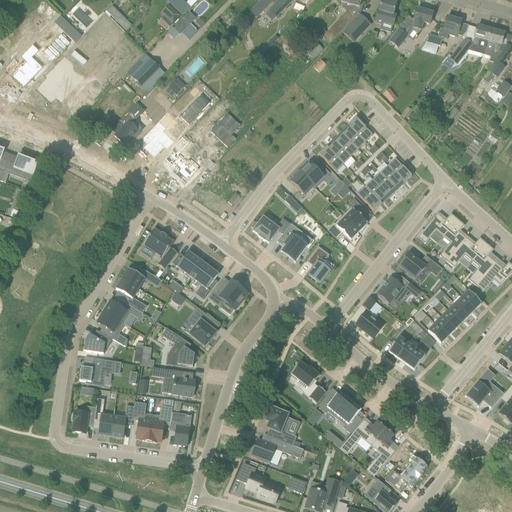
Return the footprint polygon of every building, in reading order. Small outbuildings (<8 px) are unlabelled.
[(181,0),(180,0),(173,8),(182,17),(190,8),(185,3),(181,0)] [(188,0),(185,3),(190,8),(198,0),(188,0)] [(262,0),(250,12),(255,18),(271,2),(268,0),(262,0)] [(286,0),(278,0),(269,10),(276,17),(290,3),(286,0)] [(326,0),(320,0),(307,12),(312,17),(328,2),(326,0)] [(322,38),(329,44),(361,10),(362,6),(357,5),(357,0),(343,0),(343,2),(341,8),(346,12),(322,38)] [(377,13),(374,23),(382,25),(379,33),(390,35),(392,27),(395,17),(392,16),(395,4),(381,0),(380,0),(378,9),(377,13)] [(169,6),(161,14),(163,17),(166,20),(172,25),(180,18),(169,6)] [(106,13),(117,24),(123,18),(112,7),(106,13)] [(415,10),(412,20),(407,17),(388,41),(398,49),(413,29),(421,31),(422,24),(428,26),(431,14),(415,10)] [(183,19),(173,29),(179,36),(181,34),(190,25),(196,19),(189,13),(183,19)] [(103,31),(111,21),(104,14),(95,23),(103,31)] [(359,15),(342,33),(353,44),(370,26),(359,15)] [(61,17),(54,24),(55,25),(55,24),(67,36),(73,30),(61,17)] [(123,18),(117,24),(126,32),(131,26),(123,18)] [(455,39),(457,32),(460,22),(446,18),(443,28),(442,30),(438,29),(436,38),(446,41),(447,36),(455,39)] [(166,20),(161,25),(166,31),(172,25),(166,20)] [(197,32),(190,25),(181,34),(189,41),(197,32)] [(482,55),(489,31),(476,27),(473,39),(471,45),(464,40),(448,61),(455,66),(468,51),(482,55)] [(179,36),(171,29),(166,34),(174,41),(179,36)] [(503,35),(489,31),(482,55),(490,58),(488,63),(492,64),(506,45),(501,43),(503,35)] [(60,36),(44,53),(52,62),(69,44),(60,36)] [(441,40),(436,38),(428,36),(428,37),(427,36),(417,48),(421,51),(420,51),(435,56),(437,48),(439,49),(441,40)] [(138,37),(133,43),(138,47),(143,41),(138,37)] [(315,45),(307,54),(313,60),(321,51),(315,45)] [(506,45),(492,64),(477,86),(481,89),(485,83),(487,85),(493,77),(496,79),(505,67),(502,65),(511,50),(511,48),(507,45),(506,45)] [(18,73),(13,79),(18,84),(18,85),(20,87),(21,87),(24,90),(43,70),(32,59),(38,53),(33,48),(33,47),(33,46),(20,60),(21,60),(26,65),(22,69),(21,68),(17,72),(18,73)] [(145,55),(127,73),(146,93),(165,74),(145,55)] [(320,62),(314,69),(318,73),(325,66),(320,62)] [(61,67),(39,90),(51,101),(64,87),(69,92),(81,80),(76,75),(71,80),(65,74),(67,73),(61,67)] [(69,92),(68,94),(73,98),(63,108),(74,119),(80,113),(82,115),(90,106),(88,105),(89,103),(82,95),(97,79),(90,71),(81,80),(69,92)] [(185,87),(176,79),(168,88),(177,96),(185,87)] [(503,83),(496,93),(502,98),(510,87),(503,83)] [(155,84),(150,90),(160,99),(166,94),(155,84)] [(388,90),(383,94),(386,98),(392,94),(388,90)] [(507,108),(511,100),(511,97),(507,94),(501,103),(507,108)] [(122,128),(113,137),(123,147),(132,137),(134,139),(141,131),(133,123),(143,113),(135,105),(117,123),(122,128)] [(416,122),(427,112),(421,105),(410,114),(416,122)] [(450,121),(457,112),(453,108),(446,118),(450,121)] [(226,116),(218,125),(222,129),(214,138),(227,149),(243,132),(226,116)] [(355,119),(348,127),(365,144),(372,136),(355,119)] [(158,123),(140,142),(143,144),(140,147),(153,159),(163,148),(165,151),(173,143),(162,133),(165,130),(158,123)] [(348,127),(340,134),(358,151),(365,144),(348,127)] [(340,134),(333,141),(350,158),(358,151),(340,134)] [(172,153),(164,161),(177,173),(175,175),(185,185),(198,171),(188,161),(184,165),(177,158),(188,145),(182,139),(170,152),(172,153)] [(333,141),(326,148),(343,165),(350,158),(333,141)] [(326,148),(318,156),(336,173),(343,165),(326,148)] [(8,162),(4,173),(9,175),(23,180),(26,173),(32,176),(37,164),(18,157),(15,164),(8,162)] [(395,160),(387,167),(403,184),(411,177),(395,160)] [(309,164),(299,174),(313,188),(314,190),(329,175),(324,169),(319,174),(312,167),(309,164)] [(387,167),(379,174),(396,191),(403,184),(387,167)] [(299,174),(290,183),(300,194),(304,197),(313,188),(299,174)] [(379,174),(372,181),(388,198),(396,191),(379,174)] [(339,181),(334,186),(335,187),(340,191),(344,186),(341,183),(339,181)] [(372,181),(364,187),(381,205),(388,198),(372,181)] [(364,187),(356,195),(373,212),(381,205),(364,187)] [(19,189),(13,209),(19,211),(25,199),(28,193),(19,189)] [(350,209),(342,217),(358,233),(367,225),(365,223),(356,214),(362,208),(353,200),(347,206),(350,209)] [(295,202),(290,207),(297,214),(302,209),(295,202)] [(437,215),(417,238),(425,245),(435,232),(442,238),(457,221),(450,215),(446,220),(445,222),(437,215)] [(333,224),(327,231),(336,240),(342,234),(350,242),(358,233),(342,217),(334,225),(333,224)] [(255,223),(251,228),(254,230),(252,232),(258,237),(258,238),(264,242),(268,244),(278,231),(283,235),(290,226),(282,220),(276,229),(263,218),(258,225),(255,223)] [(444,251),(439,257),(441,258),(446,263),(466,239),(458,233),(460,231),(464,226),(457,221),(442,238),(450,244),(444,251)] [(283,235),(276,243),(277,244),(278,242),(285,247),(281,253),(282,254),(295,263),(307,247),(291,236),(296,229),(290,225),(290,226),(283,235)] [(143,246),(139,252),(151,260),(157,265),(157,266),(164,271),(177,254),(169,249),(168,248),(172,242),(166,238),(166,237),(161,234),(154,230),(143,246)] [(466,239),(446,263),(454,269),(458,263),(464,256),(471,262),(486,245),(479,239),(475,244),(474,246),(466,239)] [(473,275),(468,281),(472,285),(475,287),(495,264),(487,257),(490,254),(493,251),(486,245),(471,262),(479,268),(473,275)] [(312,268),(306,276),(320,286),(330,272),(322,266),(329,256),(318,248),(306,263),(312,268)] [(180,254),(171,265),(190,279),(202,263),(188,252),(184,258),(180,255),(181,254),(180,254)] [(409,256),(399,268),(407,274),(406,275),(415,282),(419,276),(423,279),(429,272),(436,277),(441,271),(442,271),(425,257),(424,258),(425,258),(420,265),(419,264),(409,256)] [(202,263),(190,279),(201,287),(195,295),(203,302),(217,283),(214,280),(218,275),(215,273),(202,263)] [(475,287),(472,291),(478,298),(482,293),(493,281),(500,286),(511,273),(511,266),(508,263),(506,266),(502,270),(495,264),(475,287)] [(128,270),(122,280),(138,290),(143,281),(147,283),(151,275),(143,271),(140,277),(128,270)] [(390,278),(377,295),(389,305),(392,301),(398,305),(404,298),(406,300),(410,295),(416,300),(421,294),(408,284),(404,289),(390,278)] [(116,290),(115,290),(118,292),(127,298),(124,303),(132,308),(136,301),(133,299),(138,290),(122,280),(116,290)] [(215,290),(208,300),(215,305),(215,304),(220,309),(225,303),(234,310),(235,311),(247,295),(237,287),(236,289),(230,285),(221,295),(215,290)] [(468,292),(461,299),(474,312),(481,305),(468,292)] [(176,293),(171,300),(180,306),(185,300),(179,295),(176,293)] [(369,298),(362,307),(368,312),(369,311),(375,317),(381,309),(369,298)] [(461,299),(454,305),(467,318),(474,312),(461,299)] [(105,306),(102,311),(104,312),(103,313),(103,314),(123,325),(130,315),(138,320),(142,315),(122,303),(119,308),(111,303),(110,302),(107,307),(105,306)] [(454,305),(448,312),(460,325),(467,318),(454,305)] [(155,311),(150,319),(155,322),(160,314),(155,311)] [(197,311),(187,323),(194,328),(189,335),(204,348),(211,339),(212,339),(215,336),(214,335),(216,334),(214,333),(205,325),(208,320),(197,311)] [(448,312),(441,319),(454,332),(460,325),(448,312)] [(365,313),(355,325),(373,339),(383,327),(365,313)] [(100,319),(97,325),(103,328),(100,333),(112,341),(116,343),(120,337),(118,336),(124,326),(103,314),(103,315),(101,314),(99,319),(100,319)] [(441,319),(434,325),(447,338),(454,332),(441,319)] [(434,325),(427,332),(440,345),(447,338),(434,325)] [(166,330),(161,337),(162,337),(175,345),(167,356),(166,365),(185,368),(185,367),(192,368),(193,363),(195,363),(196,357),(187,351),(190,346),(166,330)] [(85,342),(83,352),(103,355),(103,353),(104,353),(111,341),(112,341),(99,333),(96,331),(92,337),(89,335),(85,342)] [(423,332),(418,336),(422,340),(427,336),(423,332)] [(428,337),(423,341),(430,348),(435,344),(428,337)] [(399,338),(388,353),(397,359),(408,344),(399,338)] [(408,344),(397,359),(405,365),(415,350),(408,344)] [(511,347),(508,344),(499,356),(511,366),(507,371),(511,375),(511,347)] [(415,350),(405,365),(414,371),(425,357),(415,350)] [(81,368),(79,382),(86,383),(85,385),(103,387),(103,386),(105,373),(111,374),(119,375),(120,364),(121,364),(93,360),(92,367),(89,366),(89,369),(83,368),(81,368)] [(300,364),(291,375),(297,380),(308,389),(304,394),(309,398),(308,399),(315,405),(325,393),(318,387),(317,388),(314,385),(316,382),(315,382),(319,376),(308,367),(307,369),(300,364)] [(153,369),(152,377),(170,379),(168,395),(192,398),(194,382),(181,380),(182,373),(153,369)] [(465,396),(464,397),(465,398),(466,398),(477,407),(478,408),(479,407),(478,407),(482,402),(490,407),(489,408),(490,409),(502,394),(489,383),(495,377),(488,371),(487,370),(486,371),(487,371),(466,397),(465,396)] [(506,405),(498,415),(504,420),(502,422),(507,426),(509,424),(510,425),(511,422),(511,385),(500,400),(506,405)] [(81,389),(80,396),(92,397),(94,390),(81,389)] [(327,399),(318,409),(325,415),(327,413),(336,420),(350,402),(339,393),(338,394),(335,398),(330,395),(327,399)] [(92,427),(92,429),(98,430),(97,435),(110,437),(113,417),(102,416),(104,401),(97,400),(95,408),(92,427)] [(281,402),(278,406),(283,410),(286,406),(281,402)] [(350,402),(336,420),(344,426),(342,428),(349,435),(361,420),(356,416),(361,410),(350,402)] [(134,408),(132,421),(138,422),(136,440),(140,441),(140,442),(148,443),(151,423),(143,422),(146,405),(134,403),(134,408)] [(73,420),(72,432),(86,434),(87,427),(92,427),(95,408),(85,407),(84,413),(75,412),(74,413),(73,413),(72,420),(73,420)] [(113,417),(110,437),(123,439),(125,425),(131,426),(132,421),(134,408),(126,407),(125,419),(113,417)] [(151,423),(148,443),(156,444),(156,443),(160,444),(163,426),(169,427),(171,414),(172,409),(161,407),(158,424),(151,423)] [(268,430),(266,437),(292,447),(296,437),(287,434),(286,437),(284,436),(291,420),(286,418),(288,415),(270,408),(269,410),(268,409),(266,415),(267,416),(264,422),(268,423),(266,429),(268,430)] [(169,427),(169,431),(175,432),(173,446),(187,448),(190,428),(183,427),(184,415),(171,414),(169,427)] [(310,417),(306,421),(313,427),(317,422),(310,417)] [(344,445),(340,450),(347,456),(361,439),(370,447),(385,429),(377,422),(373,427),(370,424),(369,425),(364,420),(344,445)] [(375,460),(366,471),(374,478),(393,454),(395,452),(389,448),(393,443),(389,440),(393,436),(385,429),(370,447),(381,455),(376,461),(375,460)] [(257,440),(251,456),(261,460),(260,462),(269,465),(269,464),(277,467),(282,454),(300,460),(303,451),(298,449),(292,447),(289,446),(273,439),(270,445),(261,442),(257,440)] [(337,439),(333,444),(340,450),(344,445),(337,439)] [(392,472),(385,482),(400,494),(408,485),(411,488),(416,481),(417,482),(422,476),(421,475),(426,469),(415,459),(399,478),(392,472)] [(243,465),(236,481),(248,486),(247,490),(258,494),(257,497),(273,504),(273,503),(269,502),(275,488),(276,489),(276,488),(263,483),(265,480),(254,475),(256,470),(243,465)] [(305,483),(291,478),(286,489),(301,495),(305,483)] [(377,480),(364,496),(382,511),(390,511),(396,505),(388,499),(389,498),(387,496),(390,492),(377,480)] [(307,500),(304,509),(313,511),(316,511),(317,511),(321,511),(320,511),(321,511),(322,510),(324,506),(331,508),(332,505),(337,489),(329,486),(328,488),(326,495),(319,493),(319,492),(317,491),(317,492),(309,490),(309,491),(307,499),(306,499),(307,500)] [(355,511),(346,509),(347,506),(338,503),(335,511),(355,511)]
